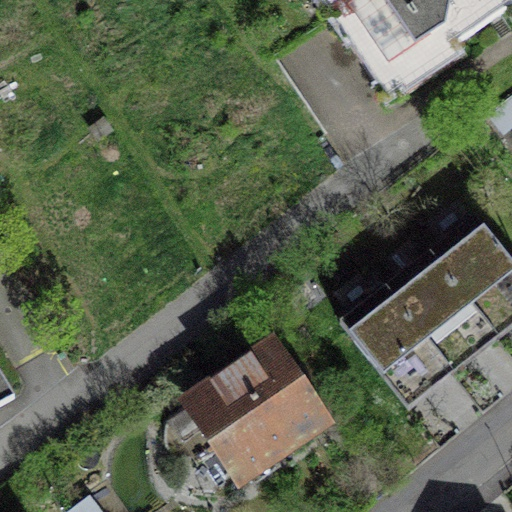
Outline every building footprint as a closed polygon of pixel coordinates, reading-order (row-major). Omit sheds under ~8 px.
[(511,0),(339,0),(396,84),(511,6),(511,0)] [(511,266),(473,217),(428,252),(497,339),(511,327),(511,266)] [(383,288),(452,375),(497,339),(428,252),(383,288)] [(383,288),(338,324),(408,411),(452,375),(383,288)] [(270,347),(186,403),(240,483),(324,426),(301,393),(313,385),(299,365),(288,373),(270,347)] [(0,405),(13,398),(0,374),(0,405)]
